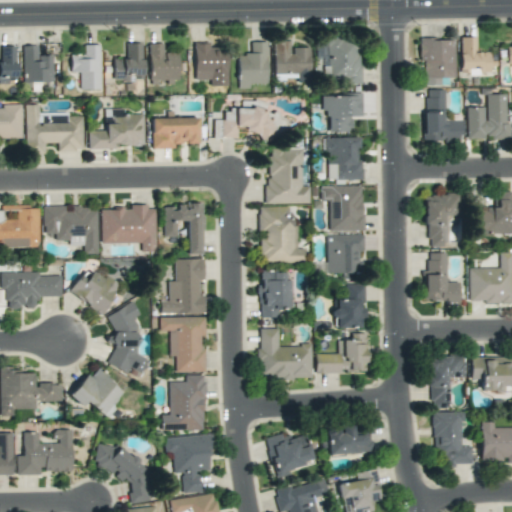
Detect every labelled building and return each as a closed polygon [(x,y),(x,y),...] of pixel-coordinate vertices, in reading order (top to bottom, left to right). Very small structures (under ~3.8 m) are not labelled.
[(359,82),(358,37),(315,38),(315,58),(321,57),(322,83),(359,82)] [(474,37),(458,37),(458,74),(489,74),(488,52),(474,52),(474,37)] [(417,39),(417,61),(422,62),(422,77),(453,78),(453,39),(417,39)] [(289,48),(289,40),(271,41),(272,74),(295,74),(296,82),(308,82),(308,47),(289,48)] [(265,41),(248,42),(248,54),(235,54),(236,89),(248,89),(248,84),(265,84),(265,41)] [(111,81),(142,80),(141,43),(124,43),(124,58),(111,59),(111,81)] [(146,44),(147,80),(177,79),(176,52),(162,53),(162,43),(146,44)] [(192,80),(207,79),(208,86),(226,86),(225,48),(207,48),(207,43),(192,43),(192,80)] [(98,90),(98,45),(82,44),(82,54),(68,54),(68,72),(78,72),(77,89),(98,90)] [(36,45),(20,46),(22,83),(51,82),(50,54),(36,55),(36,45)] [(0,82),(15,82),(14,46),(0,46),(0,82)] [(460,120),(442,120),(442,90),(422,90),(422,140),(460,140),(460,120)] [(323,95),(323,133),(350,132),(349,116),(360,116),(360,94),(323,95)] [(465,140),(508,139),(508,124),(505,124),(504,94),(484,94),(484,107),(464,107),(465,140)] [(36,114),(36,105),(22,105),(23,154),(42,153),(42,143),(55,142),(55,151),(81,150),(80,114),(36,114)] [(0,106),(0,138),(19,138),(19,106),(0,106)] [(86,149),(113,149),(113,146),(142,145),(142,114),(121,114),(121,109),(102,109),(102,131),(86,131),(86,149)] [(211,137),(234,137),(234,127),(242,127),(242,135),(282,135),(283,110),(222,109),(222,120),(211,120),(211,137)] [(196,117),(149,118),(150,149),(172,148),(172,143),(197,143),(196,117)] [(360,180),(360,161),(357,161),(357,137),(324,137),(323,180),(360,180)] [(299,148),(264,148),(265,204),(307,204),(307,186),(299,186),(299,148)] [(318,201),(326,201),(326,231),(360,231),(360,186),(318,186),(318,201)] [(510,234),(510,192),(492,192),(492,206),(471,207),(472,235),(510,234)] [(458,215),(458,194),(424,194),(423,247),(445,247),(445,215),(458,215)] [(184,254),(201,254),(201,204),(161,204),(161,237),(175,237),(175,221),(184,221),(184,254)] [(0,246),(37,246),(36,208),(28,208),(28,205),(0,205),(0,246)] [(41,206),(41,234),(53,234),(53,240),(67,240),(67,245),(81,245),(81,253),(95,253),(95,206),(41,206)] [(153,206),(128,206),(128,208),(97,208),(98,243),(138,243),(138,251),(154,251),(153,206)] [(286,206),(257,206),(257,262),(302,262),(302,248),(294,248),(294,215),(286,215),(286,206)] [(323,235),(323,273),(341,273),(341,275),(359,275),(359,253),(361,253),(361,235),(323,235)] [(457,282),(444,282),(444,253),(424,252),(423,301),(457,302),(457,282)] [(510,253),(497,253),(497,267),(466,268),(467,303),(511,302),(510,253)] [(157,314),(202,313),(202,295),(197,295),(197,282),(201,282),(201,258),(171,259),(172,281),(165,281),(165,300),(157,300),(157,314)] [(99,314),(116,287),(83,266),(66,293),(99,314)] [(277,317),(277,309),(287,309),(286,271),(259,272),(259,286),(256,286),(256,318),(277,317)] [(59,297),(59,274),(0,273),(0,290),(3,290),(3,309),(17,309),(17,307),(35,307),(35,296),(59,297)] [(335,328),(363,327),(362,284),(343,284),(343,299),(332,299),(333,318),(335,318),(335,328)] [(103,316),(112,333),(105,337),(113,352),(107,356),(118,376),(131,368),(134,373),(148,365),(124,322),(137,315),(130,301),(103,316)] [(157,317),(157,331),(166,331),(167,356),(172,356),(172,372),(203,371),(202,350),(198,350),(198,336),(203,336),(203,316),(157,317)] [(309,379),(309,345),(276,345),(276,329),(255,328),(255,379),(309,379)] [(313,373),(365,372),(364,333),(349,334),(349,340),(335,340),(335,353),(313,354),(313,373)] [(427,409),(447,409),(446,378),(461,377),(461,356),(426,356),(427,409)] [(468,358),(468,378),(478,378),(478,392),(509,391),(509,357),(468,358)] [(67,396),(79,406),(84,401),(104,419),(114,408),(110,404),(120,391),(93,367),(67,396)] [(59,401),(58,384),(33,384),(33,369),(0,369),(0,416),(11,416),(11,409),(33,409),(33,401),(59,401)] [(165,381),(165,415),(158,415),(158,430),(201,430),(201,375),(182,375),(182,381),(165,381)] [(469,465),(469,446),(460,446),(459,412),(430,413),(431,459),(440,458),(440,465),(469,465)] [(511,427),(491,428),(491,422),(478,422),(478,462),(511,461),(511,427)] [(369,451),(367,432),(352,434),(351,425),(323,429),(326,456),(369,451)] [(69,429),(50,429),(50,442),(36,442),(36,432),(20,432),(20,455),(14,455),(14,475),(40,475),(40,471),(69,472),(69,429)] [(0,475),(10,475),(10,433),(0,432),(0,475)] [(161,438),(162,453),(169,452),(171,473),(178,473),(180,494),(198,492),(197,471),(210,470),(207,434),(161,438)] [(312,466),(305,434),(281,439),(280,434),(264,437),(272,474),(312,466)] [(151,500),(147,466),(137,467),(134,445),(92,451),(94,471),(114,468),(115,480),(124,479),(128,503),(151,500)] [(336,484),(341,511),(370,511),(369,501),(378,499),(373,469),(353,472),(354,480),(336,484)] [(285,511),(315,511),(311,496),(324,492),(321,479),(272,491),(277,511),(279,511),(285,511)] [(166,500),(168,511),(213,511),(211,493),(166,500)]
